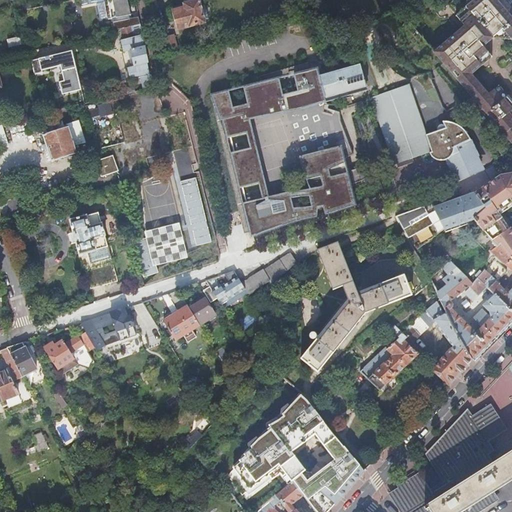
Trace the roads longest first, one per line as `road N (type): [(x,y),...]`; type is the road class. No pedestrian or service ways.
road 1 (residential): [(26,333),(511,163)]
road 2 (unclassified): [(511,334),(360,497)]
road 3 (unknown): [(185,104),(205,72),(302,45)]
